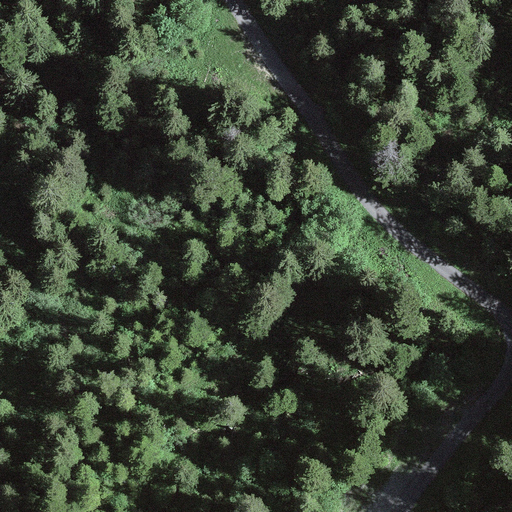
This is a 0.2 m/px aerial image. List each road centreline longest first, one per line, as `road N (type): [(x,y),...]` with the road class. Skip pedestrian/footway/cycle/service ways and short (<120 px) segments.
road 1 (track): [(511,324),(360,191),(235,0)]
road 2 (track): [(400,511),(511,363)]
